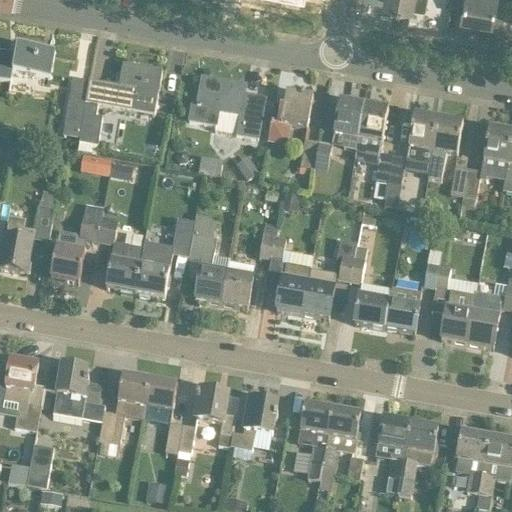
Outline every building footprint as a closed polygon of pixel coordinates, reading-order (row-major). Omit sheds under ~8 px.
[(425,11),(426,0),(384,0),(384,4),(425,11)] [(464,0),(461,18),(477,21),(478,18),(490,20),(489,23),(490,23),(494,0),(464,0)] [(17,49),(16,58),(0,55),(0,83),(11,86),(13,76),(50,82),(55,56),(17,49)] [(82,124),(78,144),(78,147),(98,150),(103,123),(96,122),(98,110),(105,111),(133,116),(154,120),(158,99),(162,75),(123,68),(119,91),(89,86),(82,124)] [(202,82),(198,101),(196,111),(191,110),(189,122),(216,127),(215,134),(258,142),(265,103),(245,99),(246,90),(202,82)] [(70,103),(67,122),(82,124),(89,86),(88,86),(88,88),(75,85),(75,84),(74,84),(70,103)] [(308,134),(310,121),(313,102),(305,100),(305,99),(302,98),(302,100),(287,97),(284,112),(274,111),(271,127),(289,130),(308,134)] [(340,105),(334,138),(346,141),(344,151),(356,154),(364,110),(341,106),(341,105),(340,105)] [(380,158),(388,114),(387,114),(387,115),(364,110),(356,154),(354,164),(363,165),(363,167),(378,170),(375,186),(388,189),(394,160),(380,158)] [(433,156),(439,124),(415,120),(415,119),(414,119),(407,163),(394,160),(388,189),(401,191),(406,166),(431,170),(433,156)] [(457,161),(460,147),(463,128),(462,127),(462,128),(439,124),(433,156),(431,170),(428,184),(440,186),(445,158),(457,161)] [(489,132),(482,174),(487,175),(487,180),(505,184),(508,170),(511,145),(511,137),(490,133),(490,132),(489,132)] [(300,172),(314,175),(319,147),(305,144),(300,172)] [(511,145),(508,170),(505,184),(503,196),(511,197),(511,145)] [(327,177),(330,159),(332,149),(319,147),(314,175),(327,177)] [(84,157),(82,175),(112,178),(113,160),(84,157)] [(112,179),(132,181),(133,169),(113,167),(112,179)] [(450,200),(463,202),(468,174),(455,172),(450,200)] [(476,204),(480,185),(481,176),(468,174),(463,202),(476,204)] [(34,236),(50,239),(58,199),(43,196),(40,211),(39,211),(34,236)] [(86,209),(83,223),(101,226),(102,222),(104,212),(86,209)] [(202,265),(198,285),(195,305),(222,310),(229,269),(229,266),(213,263),(216,245),(212,244),(216,224),(196,221),(195,226),(188,263),(202,265)] [(9,222),(7,229),(0,227),(0,255),(3,256),(0,270),(0,273),(27,279),(27,277),(29,277),(31,267),(29,267),(33,244),(22,242),(25,225),(9,222)] [(102,222),(101,226),(97,249),(114,252),(111,265),(106,293),(120,296),(120,298),(131,300),(131,298),(135,298),(143,254),(114,248),(119,225),(102,222)] [(97,249),(101,226),(83,223),(79,245),(97,249)] [(172,260),(188,263),(195,226),(178,223),(173,250),(174,250),(172,260)] [(259,264),(271,266),(275,243),(277,231),(266,229),(259,264)] [(275,243),(271,266),(282,268),(286,245),(275,243)] [(169,276),(172,260),(174,250),(173,250),(145,245),(143,254),(135,298),(139,299),(139,301),(149,303),(150,301),(165,304),(167,292),(169,292),(171,281),(169,280),(170,276),(169,276)] [(311,274),(303,320),(329,325),(336,285),(350,288),(356,251),(357,249),(340,246),(334,278),(311,274)] [(361,290),(365,267),(368,253),(356,251),(350,288),(361,290)] [(56,252),(54,263),(50,283),(79,288),(85,257),(56,252)] [(229,269),(222,310),(248,314),(254,283),(253,283),(254,273),(229,269)] [(284,269),(280,296),(276,315),(303,320),(311,274),(284,269)] [(423,292),(435,295),(439,272),(428,270),(423,292)] [(450,274),(439,272),(435,295),(431,314),(446,317),(441,345),(467,349),(473,318),(476,301),(446,296),(450,274)] [(503,315),(511,316),(511,276),(510,276),(503,315)] [(390,307),(385,335),(415,340),(420,312),(418,312),(420,298),(392,293),(390,307)] [(385,335),(390,307),(359,301),(354,329),(385,335)] [(473,318),(467,349),(493,354),(499,323),(473,318)] [(33,398),(35,389),(38,369),(11,364),(5,393),(6,393),(4,406),(19,409),(14,433),(37,437),(41,411),(27,409),(29,397),(33,398)] [(98,411),(98,408),(101,392),(88,389),(89,385),(86,384),(88,374),(62,369),(53,419),(84,424),(86,409),(98,411)] [(125,422),(143,425),(150,385),(123,380),(116,419),(104,417),(99,448),(119,451),(125,422)] [(150,385),(143,425),(170,429),(173,417),(177,390),(150,385)] [(230,452),(233,438),(234,431),(236,422),(235,422),(234,423),(225,421),(229,399),(200,394),(198,404),(197,404),(196,408),(198,408),(195,423),(222,428),(218,451),(230,453),(230,452)] [(230,452),(234,453),(252,456),(256,436),(272,440),(275,424),(277,424),(278,419),(276,419),(278,408),(249,403),(243,434),(244,434),(243,440),(233,438),(230,452)] [(320,486),(323,472),(326,452),(333,414),(305,409),(303,423),(300,422),(298,435),(301,436),(298,449),(313,452),(308,484),(320,486)] [(323,472),(320,486),(319,493),(332,495),(338,456),(353,459),(356,445),(359,446),(361,433),(358,432),(361,419),(333,414),(326,452),(323,472)] [(381,436),(378,436),(376,449),(378,449),(376,461),(391,464),(388,484),(401,486),(404,466),(411,428),(383,423),(381,436)] [(404,466),(401,486),(398,500),(411,502),(417,468),(431,471),(433,459),(436,460),(439,447),(436,446),(438,433),(411,428),(404,466)] [(178,456),(183,431),(170,429),(165,458),(177,460),(178,456)] [(195,433),(183,431),(178,456),(191,458),(195,433)] [(479,500),(489,442),(461,437),(459,450),(456,450),(454,463),(457,463),(455,475),(470,478),(466,498),(479,500)] [(511,446),(495,443),(489,442),(479,500),(476,511),(489,511),(495,482),(510,485),(511,473),(511,446)] [(27,492),(47,495),(54,454),(34,450),(27,492)] [(360,486),(364,464),(351,462),(347,484),(360,486)]
